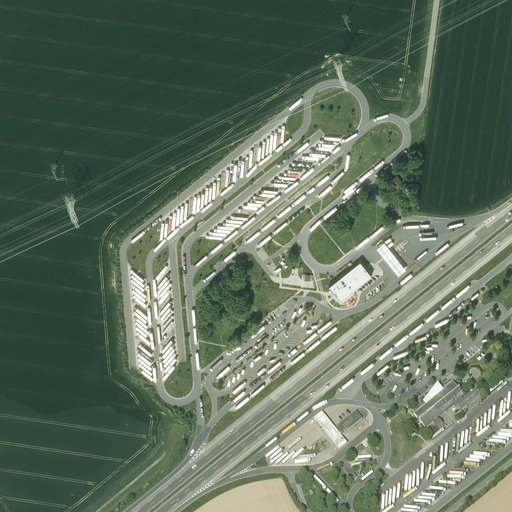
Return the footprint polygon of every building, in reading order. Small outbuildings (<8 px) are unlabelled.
[(332,162),(342,153),(340,151),(331,160),(332,162)] [(404,185),(396,175),(391,180),(398,189),(404,185)] [(311,188),(299,195),(300,198),(312,191),(311,188)] [(360,233),(342,248),(346,253),(364,238),(360,233)] [(354,253),(364,244),(362,242),(352,250),(354,253)] [(380,254),(391,268),(398,275),(405,269),(399,261),(388,248),(384,242),(376,248),(380,254)] [(363,265),(359,260),(328,285),(334,293),(332,294),(340,304),(355,292),(353,290),(371,275),(371,274),(372,273),(365,264),(363,265)] [(461,412),(481,396),(476,390),(463,401),(461,399),(465,396),(459,389),(458,390),(452,382),(451,384),(449,381),(439,390),(436,386),(423,402),(414,409),(417,412),(413,415),(418,420),(417,421),(418,423),(419,422),(425,428),(432,422),(436,427),(435,427),(438,431),(444,426),(438,418),(455,404),(461,412)] [(335,395),(345,387),(343,385),(333,392),(335,395)] [(330,433),(336,440),(362,419),(356,412),(330,433)] [(344,441),(329,423),(321,413),(314,419),(322,429),(336,448),(339,451),(346,445),(344,441)] [(367,441),(370,445),(375,442),(371,437),(367,441)] [(367,441),(362,444),(366,449),(370,445),(367,441)] [(359,447),(350,454),(354,458),(363,451),(359,447)]
